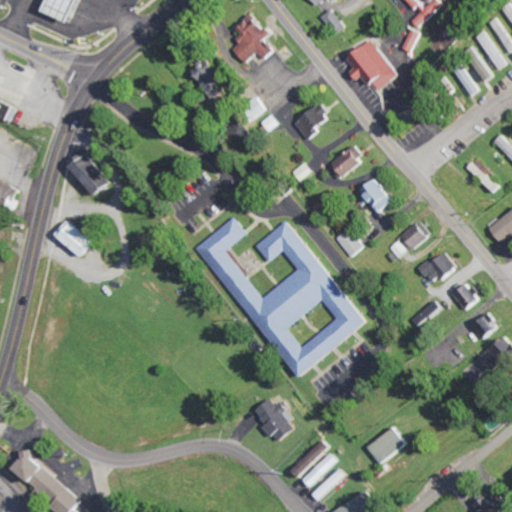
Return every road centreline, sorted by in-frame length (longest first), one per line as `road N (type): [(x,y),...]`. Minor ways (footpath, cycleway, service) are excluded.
road 1 (secondary): [(511,290),(272,0)]
road 2 (residential): [(306,511),(231,448),(122,457),(86,446),(4,375)]
road 3 (primary): [(0,389),(55,168),(95,81)]
road 4 (residential): [(414,173),(511,86)]
road 5 (primary): [(95,81),(192,0)]
road 6 (residential): [(415,511),(511,434)]
